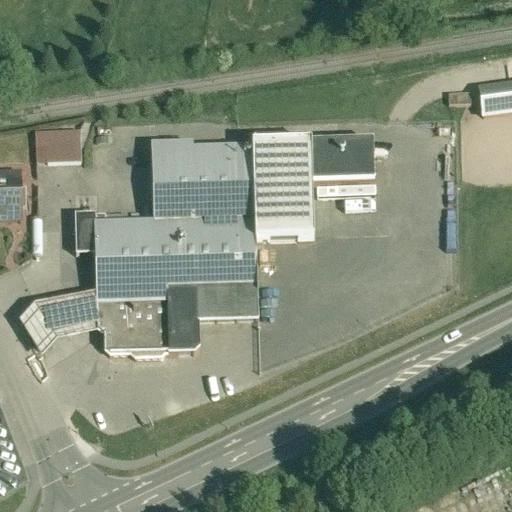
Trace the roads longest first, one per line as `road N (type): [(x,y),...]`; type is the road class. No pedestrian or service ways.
road 1 (secondary): [(511,319),(124,511)]
road 2 (residential): [(0,342),(82,511)]
